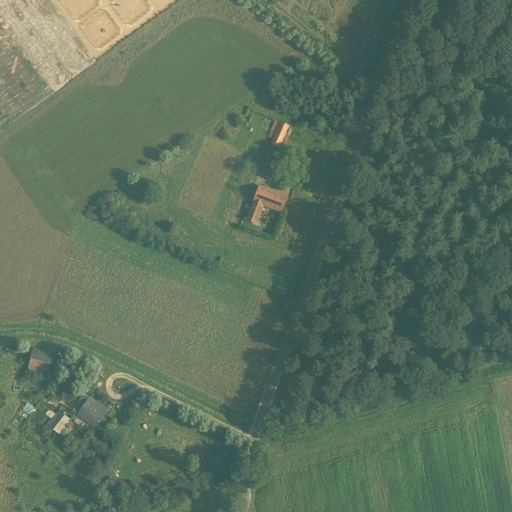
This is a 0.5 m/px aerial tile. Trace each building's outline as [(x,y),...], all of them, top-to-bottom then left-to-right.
[(279,148),(289,127),(276,121),(268,138),(273,140),(270,144),(279,148)] [(283,171),(275,167),(271,177),(278,180),(283,171)] [(258,188),(253,202),(252,202),(248,213),(246,213),(245,216),(247,217),(245,221),(256,225),(263,206),(281,212),(286,198),(258,188)] [(31,351),(25,368),(46,374),(51,357),(31,351)] [(81,387),(91,370),(74,360),(73,360),(64,376),(81,387)] [(77,416),(94,428),(107,408),(90,397),(77,416)] [(59,435),(71,420),(58,411),(47,425),(59,435)]
